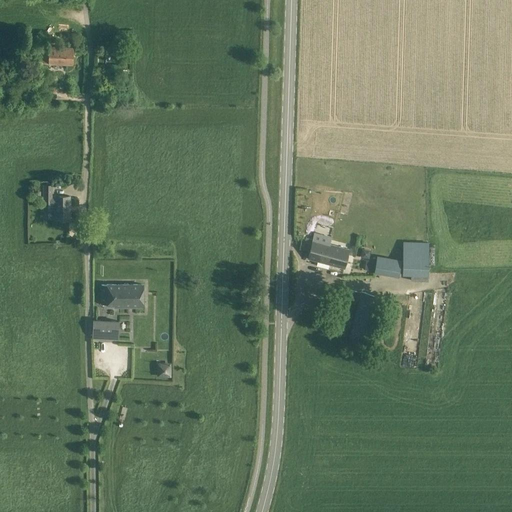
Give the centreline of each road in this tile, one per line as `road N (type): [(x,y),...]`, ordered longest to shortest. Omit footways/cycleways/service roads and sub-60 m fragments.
road 1 (secondary): [(262,511),(277,435),(291,0)]
road 2 (unclassified): [(92,511),(84,0)]
